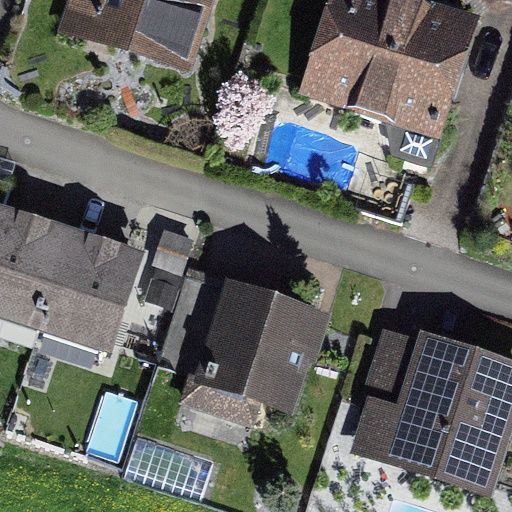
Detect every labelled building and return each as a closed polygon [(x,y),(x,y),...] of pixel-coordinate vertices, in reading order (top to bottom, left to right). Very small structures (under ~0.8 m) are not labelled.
[(70,0),(59,31),(187,75),(213,0),(70,0)] [(389,0),(338,0),(305,95),(393,126),(384,154),(426,169),(475,30),(389,0)] [(0,218),(0,321),(113,360),(144,267),(44,234),(0,218)] [(227,293),(194,388),(291,421),(323,326),(227,293)] [(511,379),(391,340),(356,447),(492,491),(511,428),(511,379)]
